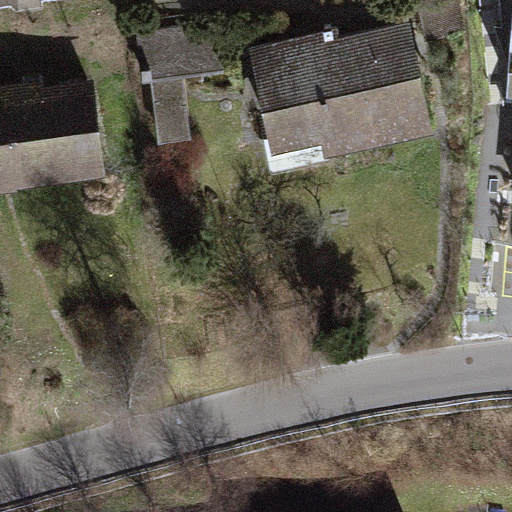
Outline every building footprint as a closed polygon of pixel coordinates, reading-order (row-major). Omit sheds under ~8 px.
[(459,0),(439,0),(422,4),(429,37),(466,30),(459,0)] [(338,25),(252,44),(274,149),(325,138),(328,151),(437,128),(413,19),(340,35),(338,25)] [(238,23),(138,33),(143,78),(153,78),(185,74),(243,68),(238,23)] [(99,74),(0,85),(0,185),(110,173),(99,74)] [(185,74),(153,78),(160,142),(192,139),(185,74)]
